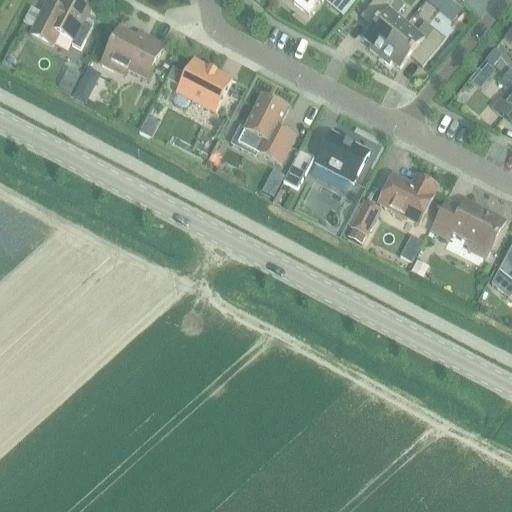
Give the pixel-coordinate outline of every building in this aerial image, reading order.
[(42,15),(30,37),(52,48),(58,36),(73,43),(71,47),(80,52),(92,28),(84,24),(91,9),(73,0),(63,0),(59,9),(48,4),(42,15)] [(369,50),(379,59),(406,27),(395,18),(404,7),(395,0),(375,0),(364,14),(377,24),(363,41),(372,48),(369,50)] [(416,35),(406,27),(379,59),(389,67),(391,64),(400,71),(413,54),(426,65),(445,41),(425,24),(416,35)] [(119,31),(101,66),(115,74),(118,68),(146,83),(165,48),(150,40),(147,45),(119,31)] [(500,58),(493,52),(485,62),(487,63),(492,68),(500,58)] [(176,94),(176,95),(172,103),(174,107),(183,112),(187,110),(191,103),(192,102),(215,115),(232,83),(193,62),(176,94)] [(497,71),(492,68),(487,63),(478,75),(487,83),(497,71)] [(511,84),(511,83),(505,77),(498,85),(507,93),(492,112),(511,128),(511,84)] [(262,98),(245,132),(239,129),(231,145),(256,158),(258,155),(281,167),(295,139),(278,131),(288,112),(262,98)] [(369,154),(332,135),(315,166),(353,186),(369,154)] [(314,160),(299,152),(283,184),(297,192),(314,160)] [(412,189),(393,179),(379,206),(419,226),(433,199),(431,199),(436,189),(417,179),(412,189)] [(453,235),(480,249),(490,254),(505,224),(464,203),(461,210),(446,203),(430,233),(448,243),(453,235)] [(352,230),(348,240),(360,246),(365,237),(366,237),(379,212),(365,205),(352,230)] [(404,243),(415,253),(431,236),(420,226),(404,243)] [(511,251),(510,250),(499,272),(491,287),(509,301),(511,297),(511,251)] [(417,264),(430,269),(435,257),(422,252),(417,264)]
